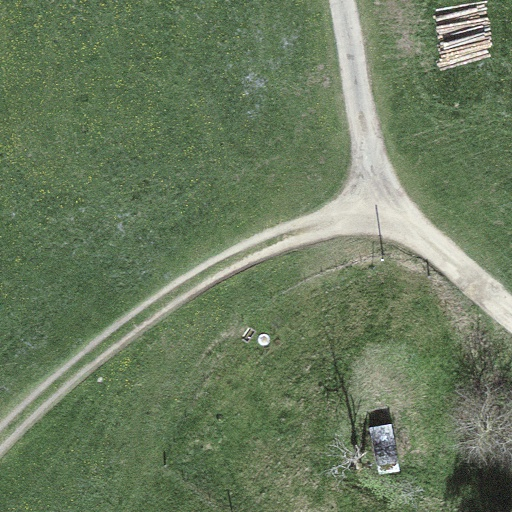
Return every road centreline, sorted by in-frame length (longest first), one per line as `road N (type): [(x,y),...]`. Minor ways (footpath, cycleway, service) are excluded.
road 1 (track): [(382,200),(307,225),(185,285),(78,363),(0,439)]
road 2 (unclassified): [(511,316),(382,200),(344,0)]
